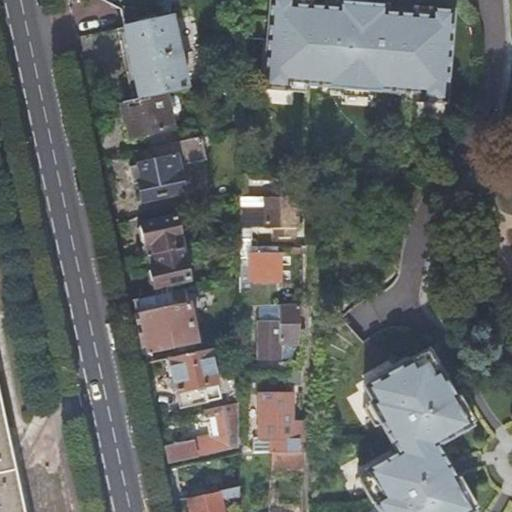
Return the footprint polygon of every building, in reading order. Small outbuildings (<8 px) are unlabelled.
[(241,41),(241,0),(101,0),(121,10),(139,99),(163,93),(217,81),(210,53),(178,60),(169,18),(218,21),(217,40),(241,41)] [(307,86),(309,86),(310,8),(295,7),(295,0),(272,0),(265,89),(289,91),(290,85),(307,86)] [(422,102),(423,102),(429,103),(432,18),(413,16),(388,14),(388,7),(372,6),(357,5),(339,3),(338,10),(314,8),(310,8),(309,86),(331,88),(331,90),(344,91),(369,93),(381,94),(381,92),(406,94),(423,96),(422,102)] [(413,16),(432,18),(432,11),(432,9),(413,7),(413,16)] [(432,18),(429,103),(447,104),(454,12),(432,11),(432,18)] [(306,95),(307,86),(290,85),(289,91),(289,93),(306,95)] [(369,100),(369,93),(344,91),(343,98),(369,100)] [(163,93),(139,99),(119,103),(123,124),(126,123),(129,138),(148,134),(151,148),(182,141),(179,127),(171,128),(163,93)] [(423,104),(423,102),(422,102),(423,96),(406,94),(406,103),(423,104)] [(182,141),(151,148),(150,148),(153,161),(139,165),(142,180),(137,181),(142,202),(183,192),(177,165),(204,158),(202,148),(208,146),(206,136),(182,141)] [(294,200),(240,199),(239,229),(295,229),(294,200)] [(152,256),(182,249),(175,217),(141,224),(138,229),(140,240),(144,245),(150,244),(152,256)] [(250,239),(239,239),(239,247),(250,248),(250,239)] [(250,248),(239,247),(239,258),(247,258),(246,289),(254,294),(270,294),(276,289),(276,283),(279,283),(279,252),(276,252),(276,248),(250,248)] [(189,280),(182,249),(152,256),(155,266),(150,267),(147,273),(149,283),(155,288),(189,280)] [(184,289),(131,301),(142,354),(196,342),(184,289)] [(250,305),(238,305),(238,321),(250,321),(250,305)] [(296,330),(297,306),(279,306),(280,323),(258,323),(258,358),(279,358),(279,343),(296,343),(296,330)] [(217,383),(209,349),(166,358),(170,375),(173,375),(179,407),(207,401),(204,387),(217,383)] [(434,351),(426,356),(441,381),(448,377),(434,351)] [(441,381),(426,356),(425,354),(407,365),(405,362),(379,377),(380,380),(365,389),(373,403),(370,406),(381,426),(398,455),(366,473),(367,475),(381,499),(373,504),(378,511),(469,511),(454,484),(456,481),(437,448),(469,430),(468,428),(452,401),(441,381)] [(278,363),(278,372),(302,371),(302,370),(302,366),(294,366),(293,363),(278,363)] [(278,372),(238,372),(238,385),(302,384),(302,371),(278,372)] [(271,452),(302,452),(302,422),(289,422),(289,393),(259,393),(259,439),(272,439),(271,452)] [(460,397),(452,401),(468,428),(476,424),(460,397)] [(237,447),(238,402),(209,409),(211,417),(215,416),(222,451),(237,447)] [(375,429),(381,426),(370,406),(364,410),(375,429)] [(21,511),(0,412),(0,511),(21,511)] [(190,441),(163,448),(166,466),(194,458),(190,441)] [(199,463),(175,470),(180,493),(205,487),(199,463)] [(359,479),(373,504),(381,499),(367,475),(359,479)] [(454,484),(469,511),(472,511),(478,509),(461,478),(456,481),(454,484)] [(238,496),(237,485),(218,490),(219,493),(187,500),(189,511),(222,511),(220,501),(238,496)]
